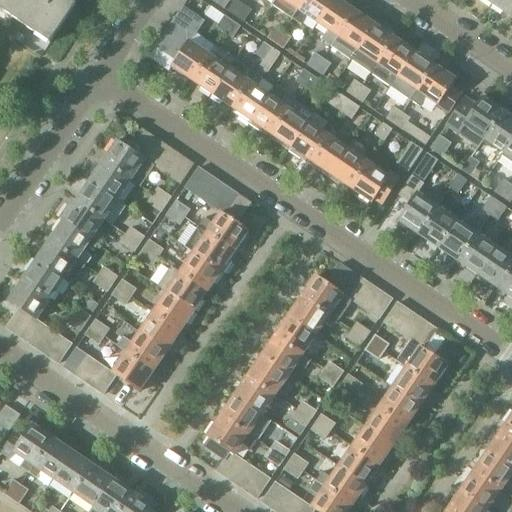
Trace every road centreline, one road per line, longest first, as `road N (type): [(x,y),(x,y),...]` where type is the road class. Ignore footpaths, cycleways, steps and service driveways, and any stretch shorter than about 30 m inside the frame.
road 1 (residential): [(511,353),(97,75)]
road 2 (residential): [(230,511),(0,358)]
road 3 (residential): [(0,220),(97,75)]
